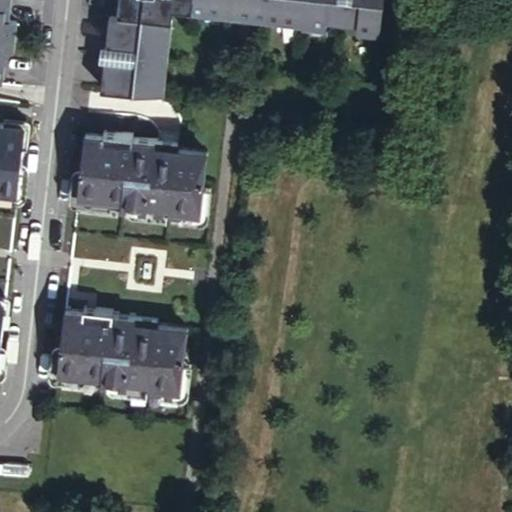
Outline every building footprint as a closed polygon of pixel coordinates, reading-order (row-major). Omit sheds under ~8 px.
[(0,0),(0,41),(8,43),(11,25),(3,24),(0,23),(0,12),(5,13),(6,0),(0,0)] [(128,63),(98,59),(95,84),(157,91),(165,11),(184,13),(224,18),(226,0),(104,0),(100,43),(130,47),(128,63)] [(226,0),(224,18),(184,13),(183,16),(244,24),(301,30),(301,27),(265,23),(267,0),(226,0)] [(356,31),(355,40),(376,43),(380,0),(353,0),(354,2),(339,0),(267,0),(265,23),(301,27),(301,30),(301,34),(323,36),(324,28),(356,31)] [(380,0),(376,43),(380,44),(384,0),(380,0)] [(0,57),(7,53),(8,43),(0,41),(0,57)] [(130,47),(100,43),(98,59),(128,63),(130,47)] [(157,91),(95,84),(94,92),(156,98),(157,91)] [(0,194),(12,196),(20,126),(0,123),(0,194)] [(98,134),(80,132),(72,202),(196,216),(203,150),(173,147),(174,142),(128,137),(128,133),(99,130),(98,134)] [(61,310),(53,380),(177,393),(184,328),(154,324),(155,320),(109,315),(109,310),(80,307),(79,312),(61,310)]
